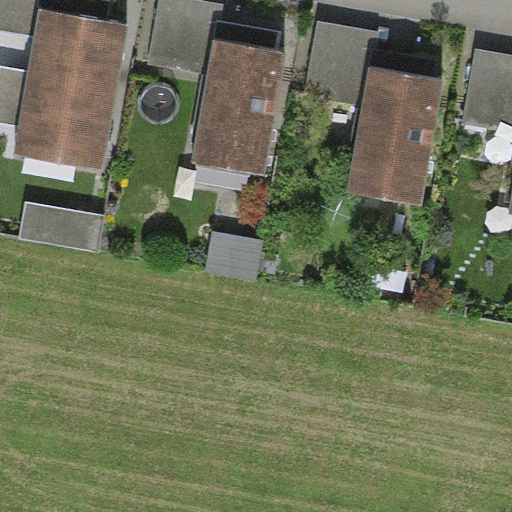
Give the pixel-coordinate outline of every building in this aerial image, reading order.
[(33,0),(0,0),(0,38),(26,43),(7,151),(100,167),(125,25),(32,9),(33,0)] [(215,7),(176,0),(158,0),(147,68),(203,77),(189,157),(260,170),(281,49),(210,37),(215,7)] [(370,36),(315,26),(302,97),(358,106),(344,187),(415,199),(436,78),(365,66),(370,36)] [(511,61),(475,55),(463,126),(511,134),(511,170),(504,216),(511,216),(511,61)] [(26,234),(106,237),(107,198),(27,196),(26,234)]
